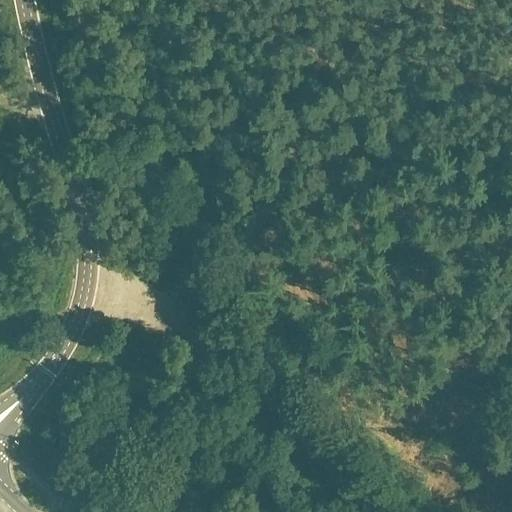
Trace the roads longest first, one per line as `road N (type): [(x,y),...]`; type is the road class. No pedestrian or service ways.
road 1 (tertiary): [(16,414),(71,336),(86,272),(81,213),(23,0)]
road 2 (track): [(83,297),(158,304),(202,324),(365,511)]
